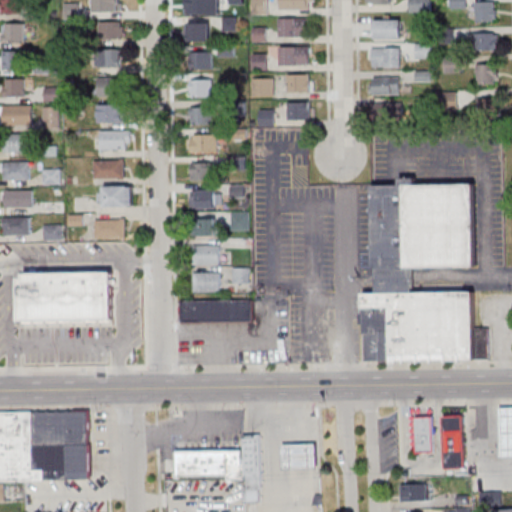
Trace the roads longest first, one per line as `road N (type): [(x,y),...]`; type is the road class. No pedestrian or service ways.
road 1 (secondary): [(511,383),(0,391)]
road 2 (residential): [(162,389),(155,0)]
road 3 (residential): [(342,155),(340,0)]
road 4 (residential): [(375,511),(370,386)]
road 5 (residential): [(347,386),(351,511)]
road 6 (residential): [(135,511),(128,389)]
